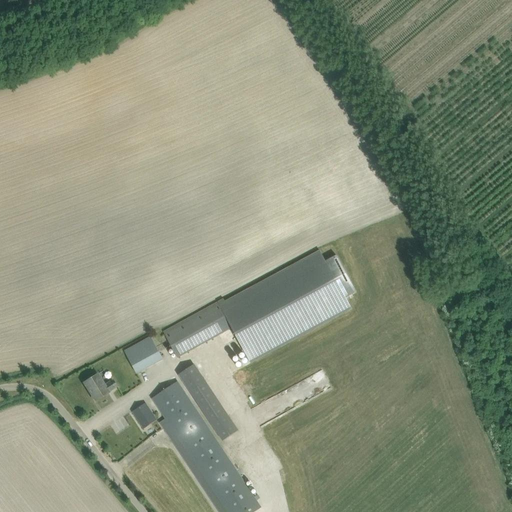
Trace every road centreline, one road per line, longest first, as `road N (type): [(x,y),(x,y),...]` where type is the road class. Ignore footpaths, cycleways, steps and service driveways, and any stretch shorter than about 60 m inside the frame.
road 1 (track): [(327,0),(476,225),(475,251),(511,295)]
road 2 (unclassified): [(144,511),(43,394),(0,389)]
